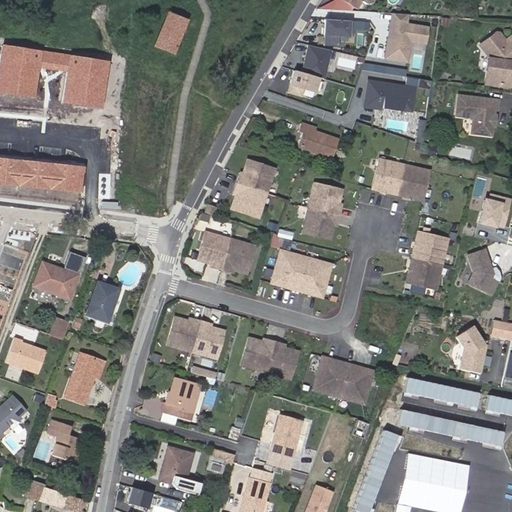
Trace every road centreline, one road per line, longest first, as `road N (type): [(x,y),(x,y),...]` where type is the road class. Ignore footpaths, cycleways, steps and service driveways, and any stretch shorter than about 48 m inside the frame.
road 1 (residential): [(161,280),(336,325),(348,312),(374,230)]
road 2 (residential): [(307,0),(172,240)]
road 3 (residential): [(161,280),(121,394),(96,511)]
road 4 (residential): [(0,213),(172,240)]
road 5 (unknown): [(247,449),(125,422)]
